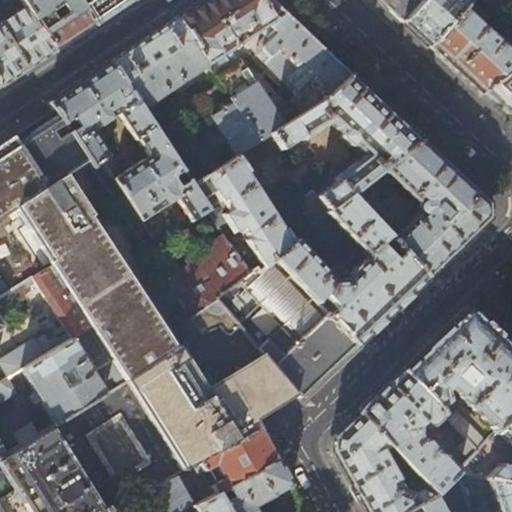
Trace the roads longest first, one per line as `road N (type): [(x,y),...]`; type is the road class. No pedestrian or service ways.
road 1 (residential): [(330,511),(297,452),(300,427),(511,230)]
road 2 (residential): [(511,171),(330,0)]
road 3 (residential): [(0,111),(168,0)]
